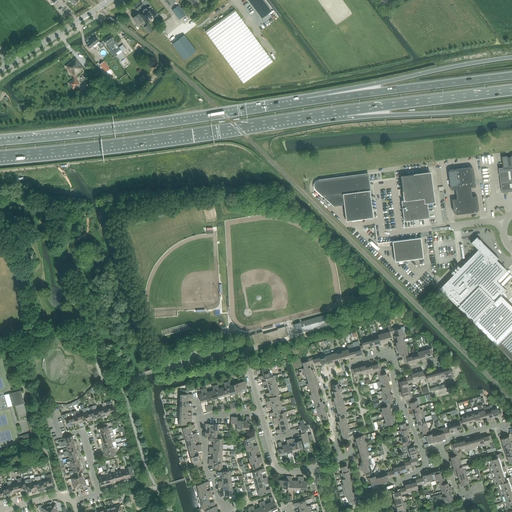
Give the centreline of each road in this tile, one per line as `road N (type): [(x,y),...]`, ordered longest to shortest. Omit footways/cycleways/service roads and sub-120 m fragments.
road 1 (trunk): [(0,156),(346,110)]
road 2 (trunk): [(306,101),(0,141)]
road 3 (trunk): [(511,57),(306,101)]
road 4 (trunk): [(511,75),(306,101)]
road 5 (residential): [(396,371),(390,352),(323,374),(341,458)]
road 6 (trunk): [(346,110),(511,89)]
road 7 (trunk): [(346,110),(388,115),(511,106)]
road 8 (residential): [(225,511),(207,473),(199,423),(216,413),(261,414)]
road 9 (unknown): [(486,221),(476,165),(458,159),(443,167),(456,225)]
road 10 (tertiary): [(0,71),(110,0)]
road 11 (residential): [(341,458),(353,458),(369,493),(423,467),(422,453)]
